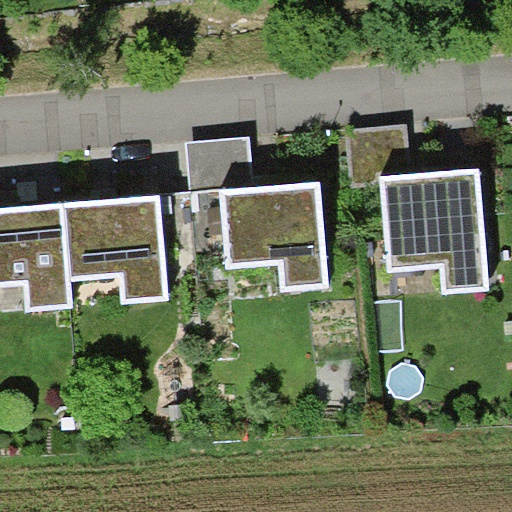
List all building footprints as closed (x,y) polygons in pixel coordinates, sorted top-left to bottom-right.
[(406,124),(347,128),(351,187),(381,185),(380,176),(410,174),(406,124)] [(250,137),(186,141),(190,191),(221,189),(253,186),(250,137)] [(410,174),(380,176),(381,185),(387,271),(440,268),(441,293),(488,290),(480,169),(421,173),(410,174)] [(253,186),(221,189),(227,269),(280,265),(281,290),(328,287),(320,181),(253,186)] [(160,194),(64,202),(70,281),(121,277),(123,303),(169,300),(160,194)] [(70,281),(64,202),(0,207),(0,286),(23,285),(25,312),(72,308),(70,281)]
